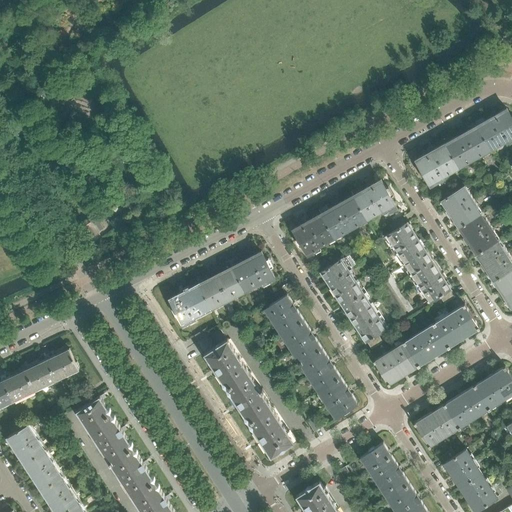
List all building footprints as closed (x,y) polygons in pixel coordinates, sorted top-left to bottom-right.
[(511,117),(507,108),(477,124),(491,149),(492,148),(491,146),(496,143),(497,145),(507,140),(508,142),(511,139),(511,117)] [(485,152),(484,150),(489,147),(490,150),(491,149),(477,124),(446,142),(460,167),(460,166),(459,164),(464,161),(465,163),(485,152)] [(452,168),(457,165),(458,168),(460,167),(446,142),(419,157),(434,183),(438,181),(440,184),(441,183),(439,180),(444,178),(443,176),(453,170),(452,168)] [(396,205),(392,198),(381,179),(353,194),(367,219),(368,219),(367,216),(371,213),(373,216),(383,210),(384,212),(389,209),(392,214),(398,210),(395,205),(396,205)] [(478,205),(475,199),(469,191),(466,192),(463,188),(466,186),(465,185),(453,192),(443,198),(441,200),(442,201),(446,207),(448,211),(447,211),(447,213),(449,216),(451,217),(450,217),(451,217),(452,216),(454,220),(458,226),(459,227),(482,211),(482,210),(479,212),(476,207),(478,205)] [(443,198),(453,192),(450,188),(440,194),(443,198)] [(362,222),(360,219),(364,217),(366,220),(367,219),(353,194),(321,212),(335,237),(336,237),(334,234),(339,232),(340,234),(362,222)] [(496,233),(492,226),(486,217),(484,219),(481,214),(483,213),(482,211),(459,227),(459,228),(463,234),(466,237),(464,238),(465,240),(467,243),(468,244),(469,243),(472,247),(471,247),(475,253),(476,253),(476,254),(500,238),(499,237),(497,239),(494,234),(496,233)] [(328,238),(332,235),(334,238),(335,237),(321,212),(293,228),(308,254),(319,248),(319,246),(329,240),(328,238)] [(99,232),(90,218),(89,216),(77,224),(82,232),(85,231),(89,238),(99,232)] [(394,230),(404,224),(401,218),(391,224),(394,230)] [(426,249),(418,238),(407,222),(404,224),(394,230),(385,236),(386,238),(388,237),(398,252),(396,253),(397,255),(399,253),(405,263),(426,249)] [(511,260),(511,257),(508,252),(504,244),(501,246),(498,241),(500,240),(500,238),(476,254),(477,255),(480,261),(481,261),(483,264),(481,265),(482,265),(482,267),(484,270),(485,271),(486,271),(487,270),(489,274),(493,280),(511,268),(511,262),(511,261),(511,260)] [(410,275),(432,260),(426,249),(405,263),(412,273),(410,274),(410,275)] [(275,277),(271,269),(262,250),(233,265),(245,290),(246,290),(245,287),(249,286),(250,288),(262,281),(263,283),(275,277)] [(355,280),(350,271),(352,270),(351,267),(348,269),(343,260),(345,259),(344,257),(331,265),(321,272),(336,295),(359,280),(358,278),(355,280)] [(56,259),(48,265),(52,271),(60,266),(56,259)] [(331,265),(327,259),(317,266),(320,272),(321,272),(331,265)] [(430,301),(451,288),(432,260),(410,275),(411,275),(413,274),(418,283),(416,284),(417,286),(419,284),(428,298),(426,300),(427,301),(429,300),(430,301)] [(241,292),(240,290),(243,288),(244,291),(245,290),(233,265),(199,283),(211,308),(213,307),(211,305),(215,303),(216,305),(241,292)] [(511,268),(493,280),(494,281),(494,282),(498,288),(498,287),(500,291),(499,292),(500,294),(501,296),(503,298),(504,297),(506,300),(506,301),(511,308),(511,306),(511,268)] [(370,303),(363,293),(357,283),(360,282),(359,280),(336,295),(351,318),(374,303),(372,302),(370,303)] [(211,308),(199,283),(170,298),(184,324),(196,318),(195,316),(207,310),(206,307),(210,306),(211,308)] [(275,301),(286,294),(282,287),(270,295),(275,301)] [(444,303),(456,296),(452,290),(441,297),(444,303)] [(304,320),(297,308),(296,308),(294,304),(288,294),(287,293),(286,294),(275,301),(264,308),(265,310),(267,308),(270,312),(268,314),(276,326),(278,325),(283,332),(281,333),(281,335),(304,320)] [(384,326),(372,306),(374,305),(374,303),(351,318),(366,341),(388,327),(387,324),(384,326)] [(478,325),(475,320),(466,305),(465,303),(462,304),(464,306),(452,314),(451,312),(448,314),(449,316),(437,323),(435,321),(434,322),(449,346),(451,346),(451,345),(478,328),(480,327),(479,325),(478,325)] [(314,336),(313,334),(312,333),(312,332),(304,320),(281,335),(282,336),(284,334),(289,342),(287,343),(294,354),(296,353),(301,360),(299,362),(300,363),(323,348),(315,336),(314,336)] [(449,346),(434,322),(432,323),(434,325),(422,333),(421,331),(419,332),(418,333),(419,334),(407,342),(405,340),(404,340),(419,365),(421,364),(436,354),(448,347),(449,346)] [(202,347),(224,333),(220,327),(210,333),(199,341),(198,340),(197,341),(202,347)] [(199,341),(210,333),(207,328),(195,335),(198,340),(199,341)] [(205,353),(227,338),(224,333),(202,347),(205,353)] [(371,348),(382,342),(378,336),(368,342),(371,348)] [(250,373),(229,339),(228,338),(227,338),(205,353),(204,353),(222,381),(224,384),(226,387),(227,388),(250,373)] [(419,365),(404,340),(403,341),(404,343),(392,351),(390,349),(388,350),(389,353),(377,360),(376,358),(374,359),(375,362),(375,361),(388,382),(389,384),(391,383),(418,365),(418,366),(419,365)] [(80,366),(77,360),(76,361),(70,348),(68,349),(68,348),(56,354),(39,362),(27,367),(27,368),(25,369),(35,389),(79,368),(79,366),(80,366)] [(332,364),(330,361),(331,360),(323,348),(300,363),(301,364),(303,363),(308,370),(305,371),(313,383),(315,381),(320,388),(317,390),(318,391),(341,376),(333,364),(332,364)] [(292,371),(299,366),(297,363),(295,365),(294,364),(289,367),(292,371)] [(511,375),(506,367),(507,367),(505,365),(503,366),(476,383),(475,384),(490,408),(491,408),(490,405),(502,398),(504,400),(506,398),(505,396),(511,391),(511,375)] [(0,405),(35,389),(25,369),(24,369),(12,375),(0,381),(0,405)] [(262,391),(264,390),(264,389),(263,387),(261,388),(250,373),(227,388),(228,392),(231,394),(245,415),(246,419),(248,421),(249,422),(273,407),(262,391)] [(351,392),(349,390),(348,389),(349,388),(341,376),(318,391),(319,392),(321,391),(326,398),(324,400),(327,405),(329,404),(332,407),(329,409),(335,418),(344,412),(345,413),(350,410),(349,409),(359,403),(358,402),(351,392)] [(490,408),(475,384),(473,384),(474,385),(446,402),(445,402),(460,427),(461,426),(460,424),(472,416),(474,418),(477,417),(475,414),(487,407),(488,409),(490,408)] [(83,401),(93,395),(90,390),(80,396),(83,401)] [(112,412),(111,411),(110,408),(107,405),(100,394),(77,410),(78,411),(80,410),(90,426),(112,412)] [(460,427),(445,402),(444,403),(416,421),(416,420),(414,421),(416,424),(428,444),(430,446),(431,445),(430,443),(442,435),(444,437),(447,435),(445,433),(457,426),(459,428),(460,427)] [(295,441),(273,407),(249,422),(250,423),(251,426),(253,428),(271,456),(280,451),(284,450),(286,447),(295,441)] [(130,440),(124,431),(116,419),(115,415),(112,413),(112,412),(90,426),(112,459),(110,460),(111,462),(134,446),(133,445),(132,442),(130,440)] [(320,427),(313,416),(307,420),(315,431),(320,427)] [(13,432),(23,426),(20,421),(10,427),(13,432)] [(45,449),(39,440),(39,439),(41,438),(41,437),(38,438),(28,423),(23,426),(13,432),(8,436),(26,463),(48,449),(47,447),(45,449)] [(400,467),(392,454),(391,454),(389,451),(384,442),(383,441),(374,447),(374,446),(369,449),(369,450),(360,456),(365,464),(368,463),(370,467),(368,468),(369,471),(372,470),(376,477),(374,478),(378,484),(400,469),(399,467),(400,467)] [(152,474),(146,465),(138,453),(137,449),(134,447),(134,446),(111,462),(111,463),(113,461),(135,494),(156,481),(155,480),(154,476),(152,474)] [(62,475),(53,461),(55,460),(54,459),(52,460),(47,451),(49,450),(48,449),(26,463),(42,489),(65,474),(64,473),(62,475)] [(445,462),(455,455),(452,449),(441,456),(445,462)] [(480,473),(477,467),(478,466),(474,459),(476,458),(474,456),(472,457),(470,453),(468,454),(465,449),(455,455),(445,462),(444,462),(453,474),(451,476),(454,480),(455,479),(460,486),(480,473)] [(353,477),(345,466),(340,470),(347,481),(353,477)] [(418,495),(410,483),(402,471),(401,471),(400,469),(378,484),(381,489),(384,488),(389,495),(386,496),(388,499),(390,498),(395,505),(392,506),(396,511),(419,497),(417,495),(418,495)] [(476,510),(496,497),(492,491),(494,490),(492,487),(494,485),(492,483),(490,485),(486,478),(484,479),(480,473),(460,486),(465,494),(463,495),(466,499),(468,498),(476,510)] [(79,501),(70,487),(72,486),(71,485),(69,486),(63,477),(65,475),(65,474),(42,489),(57,511),(63,511),(82,501),(81,499),(79,501)] [(329,511),(337,507),(324,486),(320,480),(311,485),(308,486),(305,489),(296,495),(307,511),(329,511)] [(176,511),(168,500),(160,487),(159,484),(156,481),(135,494),(145,511),(176,511)] [(429,511),(420,499),(419,497),(396,511),(429,511)] [(88,511),(89,511),(88,511),(86,511),(85,511),(80,503),(82,502),(82,501),(63,511),(88,511)]
